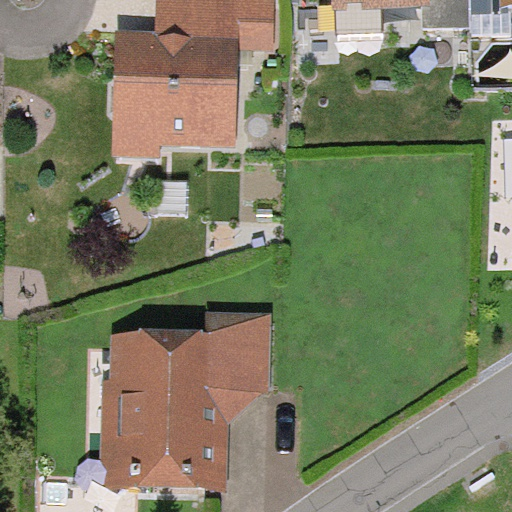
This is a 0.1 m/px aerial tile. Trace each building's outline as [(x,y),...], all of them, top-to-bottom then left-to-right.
[(254,0),(157,0),(156,34),(156,40),(239,42),(239,52),(275,52),(276,0),(254,0)] [(333,0),(334,11),(431,7),(431,0),(333,0)] [(511,0),(503,0),(504,9),(511,8),(511,0)] [(156,34),(117,33),(114,159),(160,160),(160,149),(237,151),(239,52),(239,42),(156,40),(156,34)] [(206,338),(111,336),(110,381),(102,381),(100,493),(228,495),(229,428),(241,418),(270,395),(272,316),(207,315),(206,338)]
